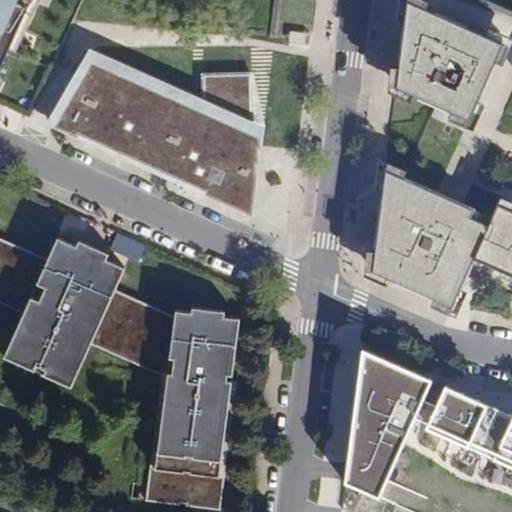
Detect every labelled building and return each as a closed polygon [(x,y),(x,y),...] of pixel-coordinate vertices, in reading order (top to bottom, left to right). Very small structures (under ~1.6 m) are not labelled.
[(0,0),(0,57),(24,0),(0,0)] [(499,58),(404,13),(393,100),(464,133),(499,58)] [(202,106),(85,52),(46,130),(247,211),(264,135),(251,75),(200,76),(202,106)] [(484,234),(382,175),(362,279),(445,315),(466,271),(511,289),(511,213),(496,207),(484,234)] [(124,266),(105,258),(103,264),(73,251),(76,245),(57,236),(47,259),(0,237),(0,302),(23,313),(17,327),(84,357),(90,343),(162,375),(146,500),(180,504),(180,502),(186,503),(186,505),(220,510),(237,380),(227,379),(227,375),(232,376),(240,317),(224,315),(224,310),(191,306),(190,311),(174,309),(173,315),(114,289),(124,266)] [(76,245),(73,251),(103,264),(105,258),(108,253),(78,239),(76,245)] [(84,357),(17,327),(3,356),(71,386),(84,357)] [(511,511),(511,424),(351,352),(344,487),(403,511),(511,511)]
